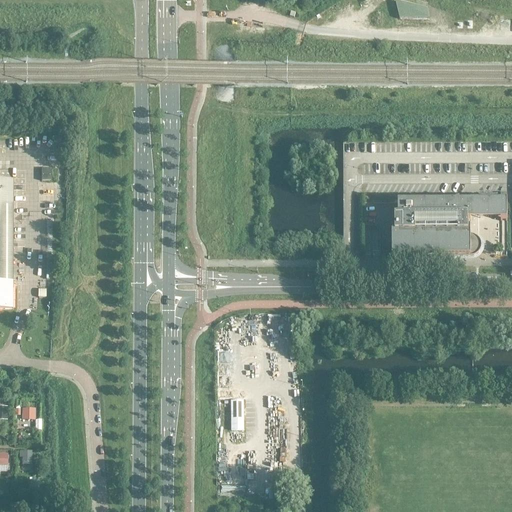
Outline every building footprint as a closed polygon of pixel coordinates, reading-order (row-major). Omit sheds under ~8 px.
[(359,0),(345,0),(336,6),(343,16),(362,3),(359,0)] [(427,10),(395,1),(399,19),(429,20),(427,10)] [(369,6),(369,26),(381,26),(381,18),(386,17),(386,6),(369,6)] [(50,181),(50,169),(41,169),(41,182),(50,181)] [(12,285),(13,240),(13,181),(0,181),(0,310),(13,310),(13,285),(12,285)] [(470,235),(470,229),(467,229),(467,222),(507,222),(507,202),(500,203),(460,203),(459,201),(454,202),(454,203),(398,203),(398,217),(395,217),(395,230),(392,230),(392,259),(470,258),(472,258),(473,258),(474,258),(475,257),(476,256),(478,255),(479,254),(480,253),(480,252),(480,251),(481,251),(481,250),(481,249),(481,248),(481,247),(481,246),(481,245),(481,243),(480,242),(479,241),(478,239),(477,239),(476,238),(475,237),(474,237),(473,236),(471,236),(470,236),(470,235)] [(245,430),(245,400),(232,400),(233,430),(245,430)] [(34,406),(22,406),(22,419),(35,419),(34,406)] [(0,463),(9,464),(9,453),(0,453),(0,463)] [(36,456),(24,456),(24,468),(36,468),(36,456)]
